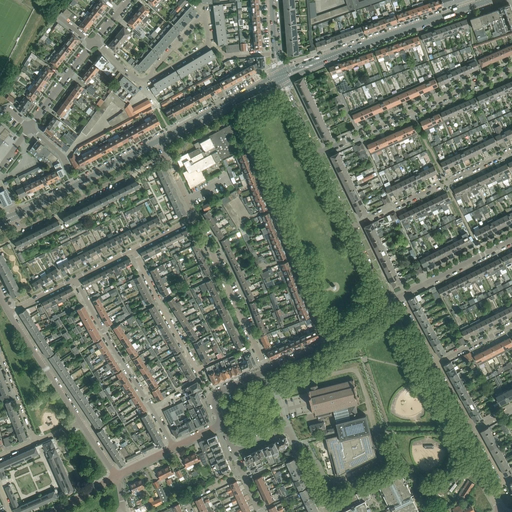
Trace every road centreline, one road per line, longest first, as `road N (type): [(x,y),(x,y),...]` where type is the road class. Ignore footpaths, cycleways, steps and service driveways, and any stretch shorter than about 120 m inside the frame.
road 1 (tertiary): [(281,76),(489,0)]
road 2 (residential): [(315,154),(511,67)]
road 3 (residential): [(328,343),(252,148)]
road 4 (residential): [(174,447),(74,279)]
road 5 (residential): [(511,150),(350,227)]
road 6 (residential): [(165,157),(20,229),(13,216)]
road 7 (tertiary): [(13,216),(157,141)]
road 8 (residential): [(236,449),(287,428),(326,511)]
road 9 (tertiary): [(157,141),(281,76)]
road 10 (residential): [(254,343),(195,218)]
road 11 (residential): [(133,249),(197,370)]
road 12 (residential): [(80,421),(9,312)]
road 13 (residential): [(402,295),(511,240)]
